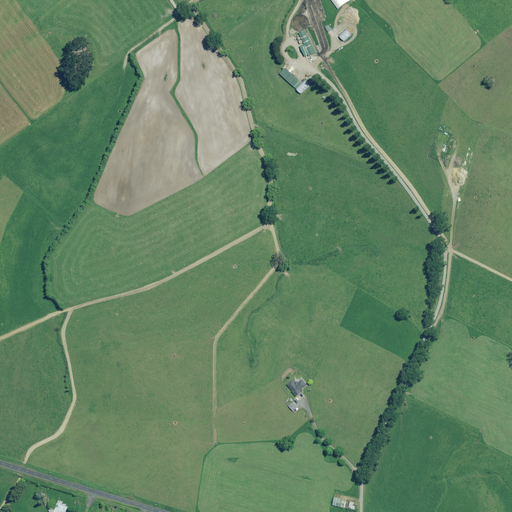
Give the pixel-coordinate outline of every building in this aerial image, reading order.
[(350,0),(331,0),(338,9),(350,0)] [(351,34),(347,29),(340,36),(344,41),(351,34)] [(316,52),(305,30),(299,33),(304,44),(300,46),(305,56),(308,55),(309,56),(316,52)] [(302,83),(284,66),(282,69),(283,70),(280,73),(302,94),(310,85),(305,80),(302,83)] [(306,385),(302,380),(299,383),(295,382),(293,380),(287,385),(293,391),(292,392),(296,397),(302,392),(300,390),(306,385)] [(297,407),(293,402),(289,406),(293,411),(297,407)] [(346,501),(335,498),(333,505),(344,508),(346,501)] [(64,502),(59,500),(55,511),(66,511),(68,507),(66,506),(67,504),(64,503),(64,502)]
